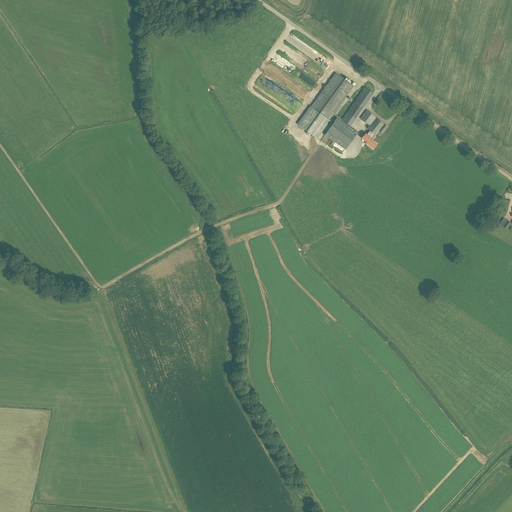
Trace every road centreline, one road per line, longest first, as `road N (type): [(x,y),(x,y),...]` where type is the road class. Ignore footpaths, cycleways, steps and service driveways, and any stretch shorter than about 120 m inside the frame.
road 1 (track): [(340,58),(288,127),(314,148),(280,202),(208,228),(100,287),(0,143)]
road 2 (unclassified): [(511,179),(257,0)]
road 3 (track): [(100,287),(184,511)]
